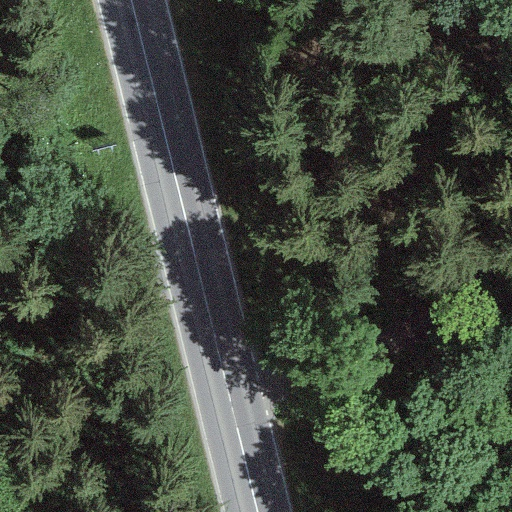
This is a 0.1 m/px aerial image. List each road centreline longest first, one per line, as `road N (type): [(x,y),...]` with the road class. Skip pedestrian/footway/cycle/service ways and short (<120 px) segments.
road 1 (primary): [(133,0),(261,511)]
road 2 (track): [(227,364),(325,360),(404,338),(511,292)]
